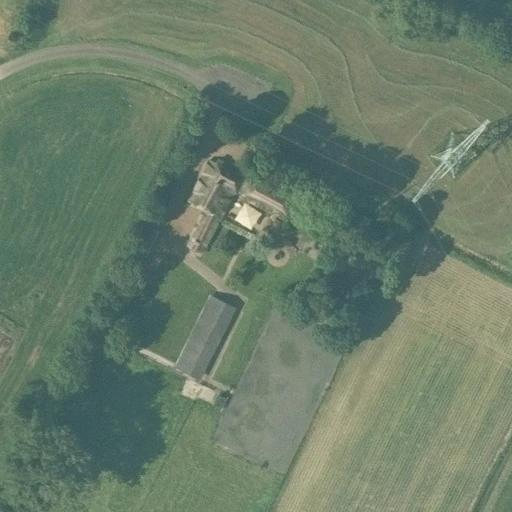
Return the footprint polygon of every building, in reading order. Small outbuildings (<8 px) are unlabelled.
[(206,212),(190,245),(205,252),(234,193),(288,217),(298,197),(252,175),(250,180),(244,177),(210,161),(190,202),(206,212)] [(149,226),(128,269),(138,274),(159,231),(149,226)] [(150,279),(154,272),(147,268),(143,275),(150,279)] [(118,285),(130,291),(136,279),(124,273),(118,285)] [(210,293),(176,366),(206,380),(240,307),(210,293)]
